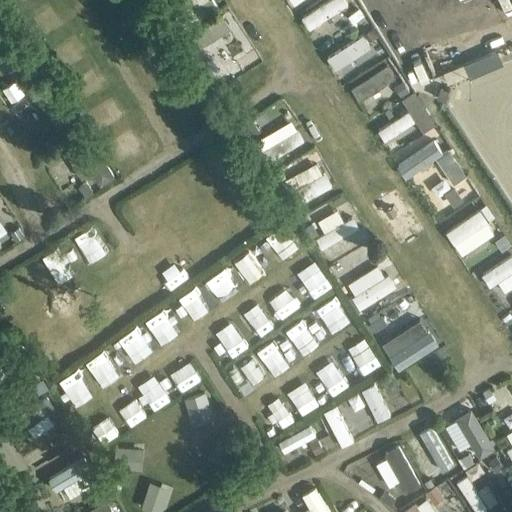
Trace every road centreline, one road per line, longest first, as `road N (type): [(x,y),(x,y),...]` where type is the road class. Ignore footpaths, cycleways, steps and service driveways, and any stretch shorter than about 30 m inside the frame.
road 1 (unknown): [(0,266),(134,174),(158,142),(110,6)]
road 2 (unknown): [(346,468),(460,396)]
